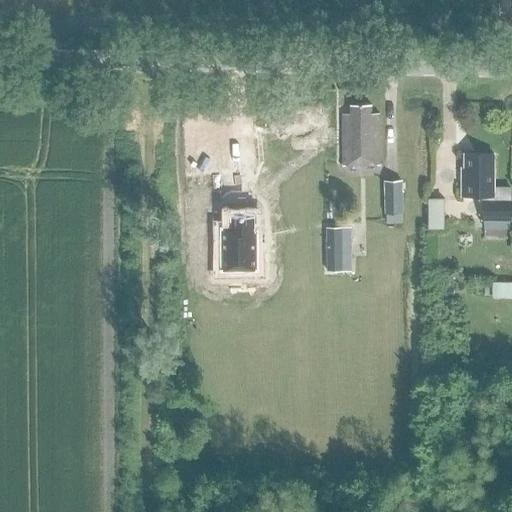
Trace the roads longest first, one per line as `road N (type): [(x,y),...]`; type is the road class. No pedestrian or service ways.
road 1 (tertiary): [(0,62),(511,66)]
road 2 (track): [(149,511),(151,64)]
